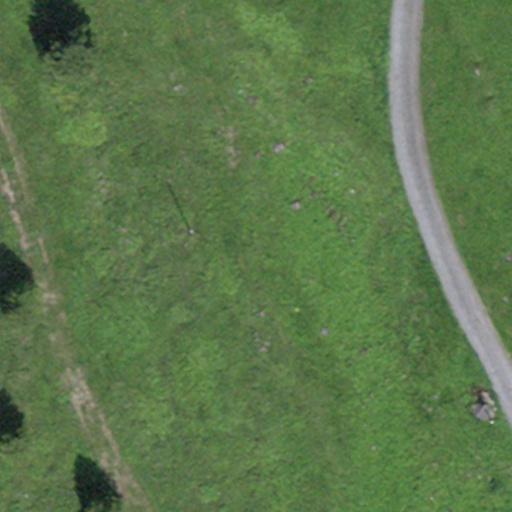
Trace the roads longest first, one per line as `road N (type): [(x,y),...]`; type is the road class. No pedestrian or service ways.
road 1 (track): [(410,0),(402,75),(412,158),(429,222),(511,397)]
road 2 (track): [(0,122),(60,311),(140,511)]
